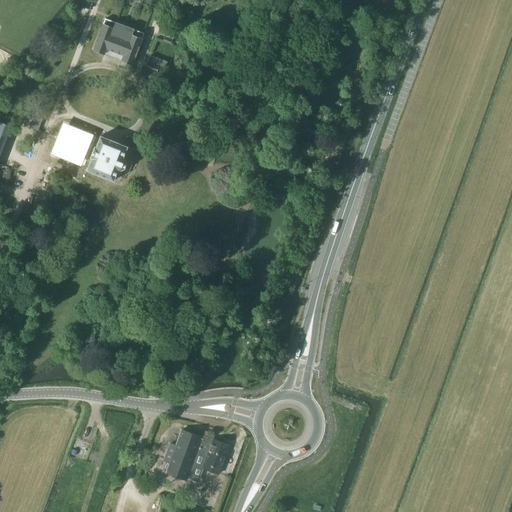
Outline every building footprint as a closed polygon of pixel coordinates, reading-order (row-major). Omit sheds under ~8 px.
[(84,0),(82,6),(85,8),(90,9),(93,0),(84,0)] [(107,48),(124,55),(122,60),(133,64),(144,32),(116,22),(114,28),(104,24),(94,49),(105,53),(107,48)] [(150,55),(143,74),(154,78),(160,81),(167,61),(161,59),(150,55)] [(35,115),(31,126),(38,129),(43,118),(35,115)] [(61,123),(49,151),(72,161),(84,132),(61,123)] [(95,148),(92,158),(87,169),(113,180),(118,169),(120,170),(124,168),(126,163),(125,160),(122,159),(124,154),(130,156),(132,149),(101,137),(97,146),(96,146),(95,148)] [(170,442),(164,460),(169,462),(167,470),(187,478),(188,474),(199,478),(203,467),(219,473),(229,445),(213,439),(215,434),(204,430),(202,436),(182,428),(180,434),(176,444),(170,442)]
